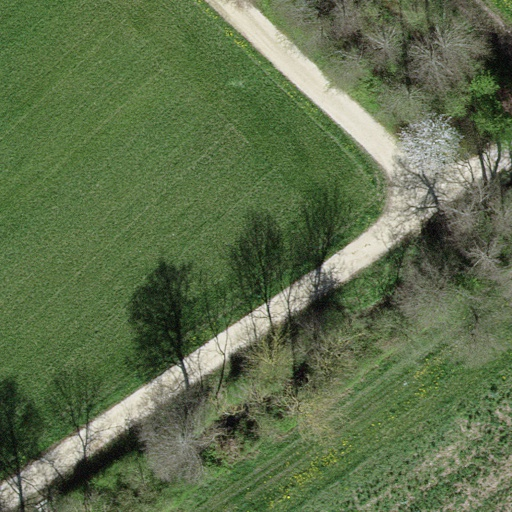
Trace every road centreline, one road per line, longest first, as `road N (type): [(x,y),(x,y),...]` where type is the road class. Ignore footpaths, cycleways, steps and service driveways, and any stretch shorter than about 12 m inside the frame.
road 1 (track): [(427,201),(29,483)]
road 2 (track): [(427,201),(220,0)]
